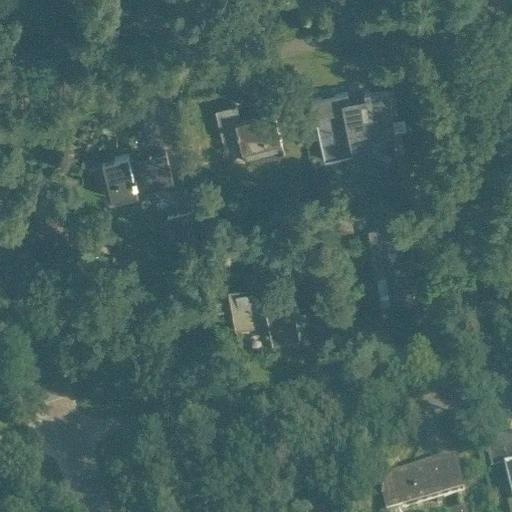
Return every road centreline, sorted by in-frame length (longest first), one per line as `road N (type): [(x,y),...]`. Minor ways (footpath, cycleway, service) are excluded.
road 1 (residential): [(0,119),(435,9)]
road 2 (residential): [(64,440),(331,426),(486,390)]
road 3 (residential): [(486,390),(435,9)]
road 4 (residential): [(64,440),(0,244)]
